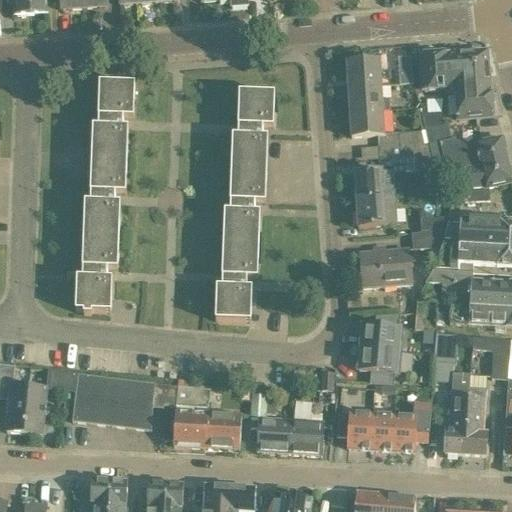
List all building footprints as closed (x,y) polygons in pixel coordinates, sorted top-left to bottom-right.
[(11,0),(12,0),(11,0),(13,18),(30,17),(28,0),(11,0)] [(28,0),(30,17),(47,15),(45,0),(28,0)] [(84,11),(82,0),(61,0),(62,13),(63,13),(84,11)] [(82,0),(84,11),(105,9),(105,10),(106,10),(105,0),(82,0)] [(139,0),(119,0),(120,8),(123,8),(124,9),(128,9),(129,7),(140,6),(139,0)] [(248,1),(248,0),(223,0),(224,3),(230,3),(231,10),(248,8),(248,1)] [(455,96),(488,93),(485,55),(447,58),(447,56),(421,58),(424,93),(455,91),(455,96)] [(399,87),(412,87),(411,61),(398,62),(399,87)] [(348,90),(381,88),(379,63),(346,65),(348,90)] [(92,130),(91,164),(126,165),(128,131),(122,131),(123,121),(133,122),(134,88),(99,87),(98,130),(92,130)] [(381,88),(348,90),(350,115),(382,113),(390,112),(389,100),(381,101),(381,88)] [(491,93),(488,93),(455,96),(458,122),(493,119),(491,93)] [(232,139),(231,173),(266,175),(267,140),(262,140),(262,131),(273,131),(274,97),(239,96),(237,130),(238,130),(238,140),(232,139)] [(382,113),(350,115),(351,140),(384,138),(382,113)] [(434,131),(443,129),(441,115),(432,116),(434,131)] [(434,131),(432,116),(423,116),(425,132),(434,131)] [(434,131),(425,132),(431,159),(443,157),(446,170),(448,179),(456,177),(459,191),(489,190),(511,185),(511,184),(502,140),(475,146),(475,150),(467,151),(466,148),(455,141),(451,142),(448,129),(443,129),(434,131)] [(431,159),(425,132),(422,133),(421,133),(424,146),(397,148),(398,161),(400,161),(403,161),(416,160),(431,159)] [(421,133),(397,136),(397,148),(424,146),(421,133)] [(431,159),(416,160),(417,173),(446,170),(443,157),(431,159)] [(403,161),(405,174),(417,173),(416,160),(403,161)] [(90,196),(90,205),(84,205),(83,238),(119,240),(120,207),(114,206),(115,197),(125,197),(126,165),(91,164),(90,196)] [(230,205),(230,215),(224,215),(223,248),(258,249),(260,216),(254,216),(254,206),(265,207),(266,175),(231,173),(230,205)] [(392,173),(353,176),(356,203),(395,200),(393,176),(393,173),(392,173)] [(489,190),(459,191),(454,192),(451,205),(460,205),(489,204),(489,190)] [(395,200),(356,203),(358,231),(397,228),(395,200)] [(462,215),(449,214),(447,226),(461,226),(461,221),(462,215)] [(420,235),(445,233),(443,219),(419,221),(420,235)] [(445,233),(443,243),(511,246),(511,223),(461,221),(461,226),(447,226),(445,233)] [(445,233),(420,235),(411,236),(412,253),(441,250),(443,243),(445,233)] [(83,272),(82,281),(76,281),(75,315),(83,315),(83,318),(91,318),(91,315),(111,316),(112,282),(106,282),(107,273),(117,273),(119,240),(83,238),(82,272),(83,272)] [(511,246),(443,243),(441,250),(433,273),(472,276),(473,267),(511,269),(511,246)] [(222,281),(222,291),(216,290),(215,324),(250,325),(252,292),(246,291),(247,282),(257,282),(258,249),(223,248),(221,281),(222,281)] [(411,287),(408,253),(382,255),(382,251),(376,251),(376,255),(360,257),(363,291),(411,287)] [(472,276),(433,273),(432,273),(425,286),(441,287),(441,301),(454,302),(455,300),(470,301),(469,305),(511,308),(511,285),(472,283),(472,276)] [(511,308),(469,305),(469,310),(450,309),(449,327),(511,330),(511,308)] [(362,329),(360,351),(401,355),(403,333),(398,332),(399,317),(375,319),(374,330),(362,329)] [(457,339),(437,337),(435,366),(455,367),(457,339)] [(507,381),(508,381),(510,342),(473,340),(472,353),(492,355),(490,382),(507,383),(507,381)] [(401,355),(360,351),(358,374),(370,375),(394,377),(399,377),(401,355)] [(0,394),(7,395),(9,369),(9,368),(0,367),(0,394)] [(51,373),(50,386),(76,389),(77,377),(51,373)] [(319,394),(333,395),(334,376),(320,375),(319,394)] [(394,377),(370,375),(369,386),(393,388),(394,377)] [(465,458),(468,401),(470,377),(452,376),(452,400),(450,429),(444,428),(444,439),(445,439),(444,457),(465,458)] [(76,389),(71,425),(151,434),(152,410),(155,386),(77,377),(76,389)] [(155,386),(152,410),(163,411),(164,407),(208,410),(210,392),(155,386)] [(24,437),(28,390),(11,388),(6,435),(24,437)] [(395,390),(381,388),(381,396),(395,397),(395,390)] [(46,392),(28,390),(24,437),(41,438),(46,392)] [(266,398),(252,397),(250,422),(259,423),(257,456),(289,458),(291,424),(265,422),(266,398)] [(290,401),(288,419),(316,421),(317,403),(290,401)] [(468,401),(465,458),(485,459),(486,436),(483,436),(485,402),(468,401)] [(223,418),(208,417),(206,452),(239,455),(241,419),(240,419),(241,407),(224,406),(223,418)] [(413,420),(394,419),(392,455),(414,456),(414,445),(427,446),(431,407),(413,406),(413,420)] [(206,452),(208,417),(175,415),(173,450),(206,452)] [(370,453),(372,417),(350,416),(350,417),(338,416),(335,440),(348,441),(347,452),(370,453)] [(372,417),(370,453),(392,455),(394,419),(372,417)] [(291,424),(289,458),(321,460),(323,426),(291,424)] [(511,430),(504,430),(502,458),(511,459),(511,430)] [(107,511),(109,484),(91,483),(90,507),(91,507),(90,511),(107,511)] [(109,484),(107,511),(125,511),(126,508),(127,485),(109,484)] [(164,511),(165,487),(147,486),(146,509),(148,509),(147,511),(164,511)] [(183,488),(165,487),(164,511),(180,511),(181,511),(182,511),(183,488)] [(203,489),(202,511),(254,511),(255,491),(203,489)] [(384,511),(385,498),(356,495),(354,511),(384,511)] [(282,498),(280,511),(308,511),(310,502),(282,498)] [(413,511),(415,500),(385,498),(384,511),(413,511)]
